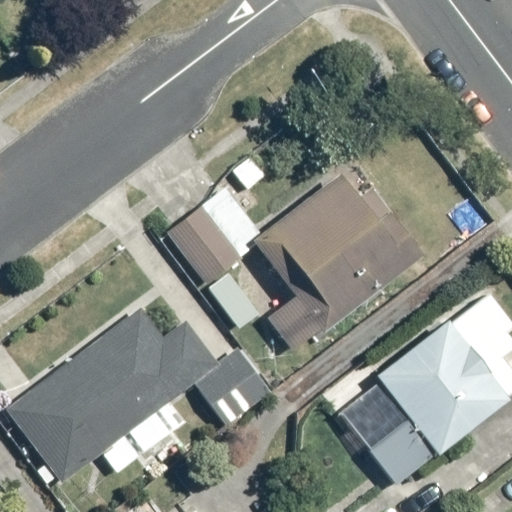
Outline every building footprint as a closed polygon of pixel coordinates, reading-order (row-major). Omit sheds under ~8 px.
[(415,257),(344,169),(269,229),(339,317),(415,257)] [(262,235),(222,188),(168,234),(208,281),(225,267),(262,235)] [(206,349),(163,290),(5,406),(60,481),(194,383),(224,423),(240,411),(269,390),(227,333),(206,349)] [(511,396),(511,330),(484,293),(330,410),(390,489),(511,396)] [(338,511),(331,503),(318,511),(338,511)]
